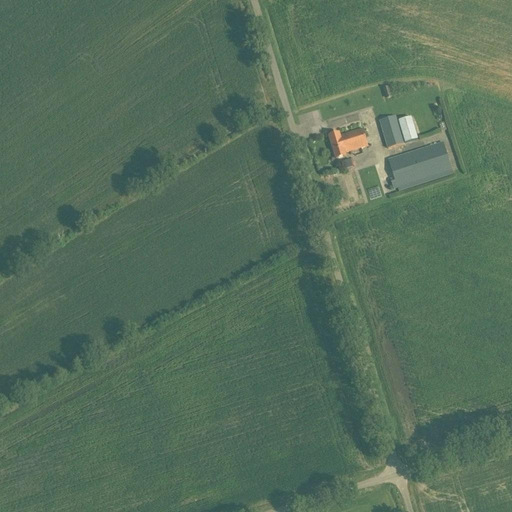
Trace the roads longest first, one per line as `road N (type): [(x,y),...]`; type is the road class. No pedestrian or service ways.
road 1 (unclassified): [(396,474),(252,0)]
road 2 (unclassified): [(273,511),(396,474)]
road 3 (unclassified): [(511,439),(396,474)]
